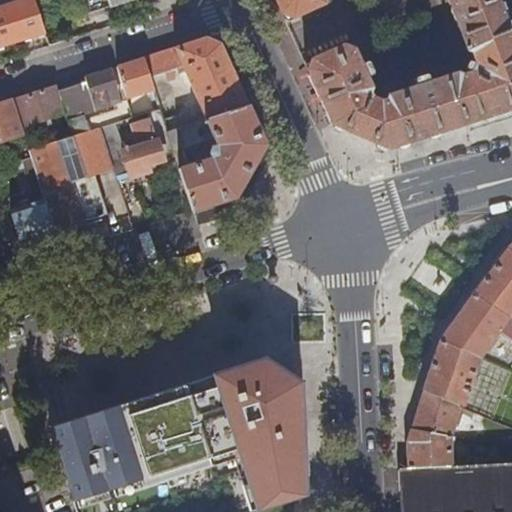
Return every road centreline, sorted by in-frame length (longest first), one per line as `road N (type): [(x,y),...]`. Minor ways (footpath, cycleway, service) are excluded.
road 1 (tertiary): [(0,330),(333,228)]
road 2 (residential): [(362,511),(348,279),(333,228)]
road 3 (residential): [(240,7),(0,81)]
road 4 (residential): [(333,228),(240,7)]
road 5 (tertiary): [(333,228),(511,179)]
